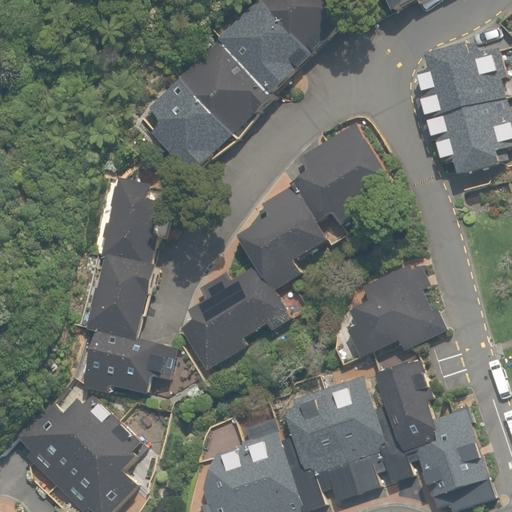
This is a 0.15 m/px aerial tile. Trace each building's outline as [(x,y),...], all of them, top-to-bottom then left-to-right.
[(355,18),(338,0),(262,0),(219,37),(220,40),(152,109),(166,125),(157,133),(196,174),(280,100),(276,95),(316,60),(312,56),(355,18)] [(388,0),(397,14),(421,0),(388,0)] [(509,78),(502,50),(480,56),(477,46),(429,58),(431,66),(425,67),(426,73),(419,74),(425,98),(417,100),(428,141),(436,139),(437,143),(441,142),(447,165),(459,162),(463,175),(511,162),(509,149),(511,148),(511,111),(504,80),(509,78)] [(183,329),(210,372),(252,346),(248,341),(273,326),(276,331),(294,320),(278,295),(308,276),(300,263),(332,243),(323,228),(335,220),(341,229),(399,193),(357,126),(302,160),(311,174),(291,187),(293,190),(265,207),(273,219),(242,238),(254,258),(201,291),(209,303),(192,313),(197,321),(183,329)] [(99,334),(86,389),(114,395),(116,386),(156,396),(160,378),(173,381),(180,351),(143,342),(153,298),(157,299),(164,268),(159,267),(166,237),(159,235),(166,204),(153,201),(156,188),(122,180),(120,190),(116,189),(110,212),(115,214),(112,225),(106,223),(101,244),(107,245),(103,262),(106,263),(100,291),(97,290),(92,313),(93,313),(89,332),(99,334)] [(362,328),(351,332),(363,360),(402,344),(405,353),(451,334),(441,310),(437,312),(429,293),(435,291),(425,268),(416,272),(413,266),(367,286),(373,301),(354,309),(362,328)] [(313,511),(330,506),(325,494),(335,491),(339,503),(384,487),(380,475),(387,473),(392,485),(416,477),(427,507),(441,502),(444,511),(446,511),(455,509),(456,511),(464,511),(497,500),(471,425),(477,423),(471,406),(438,417),(433,404),(440,401),(426,361),(379,377),(389,405),(379,409),(367,375),(293,401),(296,409),(288,412),(296,437),(285,441),(277,419),(248,429),(251,436),(241,439),(244,448),(219,457),(206,491),(210,505),(204,507),(204,511),(313,511)] [(35,453),(30,459),(82,511),(84,511),(88,508),(91,511),(117,511),(164,467),(96,397),(88,405),(82,400),(67,415),(54,401),(19,436),(35,453)]
